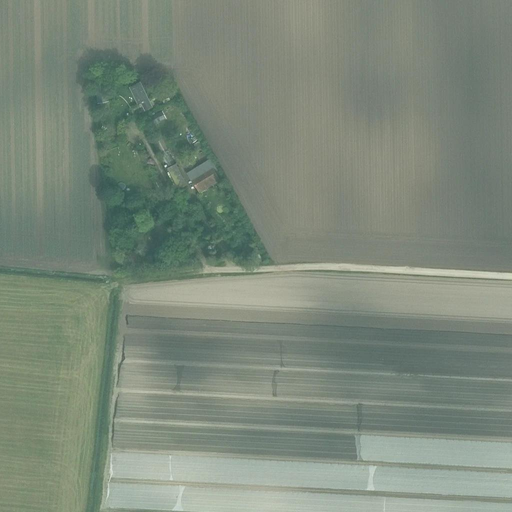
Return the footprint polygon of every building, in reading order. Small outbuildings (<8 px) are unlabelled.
[(94,81),(98,102),(108,101),(104,79),(94,81)] [(140,82),(139,83),(130,87),(138,105),(141,104),(145,111),(152,108),(140,82)] [(166,119),(163,112),(147,120),(150,127),(166,119)] [(209,161),(197,169),(189,174),(193,180),(192,181),(198,190),(219,177),(209,161)] [(177,165),(167,169),(179,191),(188,186),(177,165)] [(147,170),(156,188),(163,185),(154,167),(147,170)]
